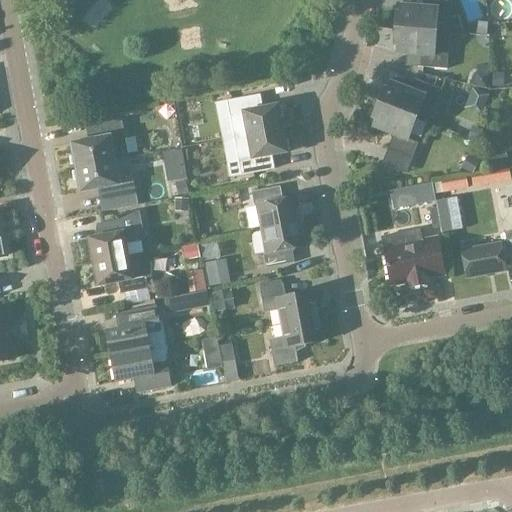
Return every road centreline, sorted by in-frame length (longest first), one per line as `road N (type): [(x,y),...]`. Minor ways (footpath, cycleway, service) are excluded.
road 1 (residential): [(78,395),(4,0)]
road 2 (residential): [(78,395),(86,435),(274,401),(353,382),(364,365),(361,343)]
road 3 (residential): [(361,343),(319,124),(349,57),(355,0)]
road 4 (residential): [(511,314),(361,343)]
road 5 (residential): [(376,511),(511,486)]
